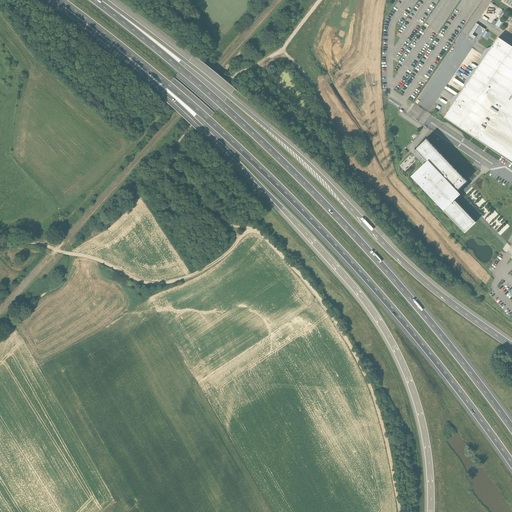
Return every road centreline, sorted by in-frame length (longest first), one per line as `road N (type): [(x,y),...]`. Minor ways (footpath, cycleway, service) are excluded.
road 1 (motorway): [(64,3),(210,121),(297,206),(371,285),(511,466)]
road 2 (motorway): [(64,3),(226,150),(369,309),(417,410),(429,511)]
road 3 (motorway): [(511,425),(330,207),(99,4)]
road 4 (motorway): [(511,344),(428,283),(231,98),(99,4)]
road 5 (track): [(71,254),(165,283),(205,268),(235,243)]
